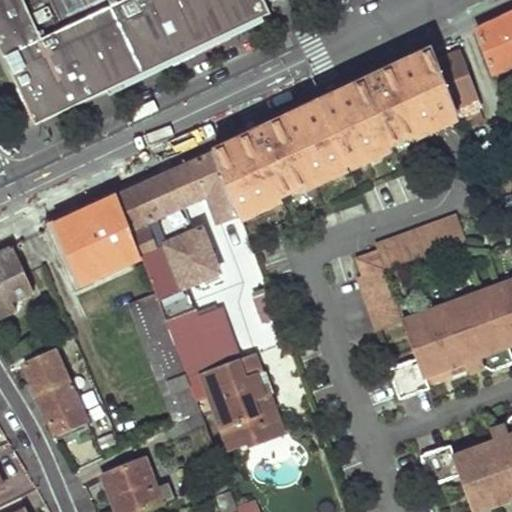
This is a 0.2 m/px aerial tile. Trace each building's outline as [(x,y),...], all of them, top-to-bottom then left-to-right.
[(0,0),(0,51),(35,126),(74,107),(270,14),(265,4),(272,0),(0,0)] [(511,12),(474,30),(491,74),(511,66),(511,12)] [(394,70),(214,154),(237,217),(419,132),(439,124),(456,115),(457,114),(437,60),(433,51),(431,52),(412,61),(394,70)] [(454,51),(437,60),(457,114),(461,113),(459,107),(461,106),(466,117),(476,112),(454,51)] [(183,166),(195,203),(207,198),(218,227),(237,217),(214,154),(183,166)] [(203,421),(205,425),(218,420),(230,452),(281,432),(268,399),(260,402),(257,395),(265,392),(259,377),(266,374),(238,304),(201,319),(195,305),(193,306),(186,289),(220,275),(203,233),(195,236),(183,208),(195,203),(183,166),(115,197),(139,259),(154,296),(203,421)] [(139,259),(115,197),(45,230),(72,290),(139,259)] [(384,273),(464,243),(455,218),(374,248),(382,268),(384,273)] [(12,246),(0,251),(0,308),(34,292),(12,246)] [(382,268),(356,278),(376,333),(402,323),(384,273),(382,268)] [(511,282),(402,323),(416,360),(388,370),(399,400),(429,390),(427,384),(467,369),(469,374),(485,369),(491,372),(511,363),(506,347),(511,345),(511,282)] [(262,324),(276,319),(265,293),(252,298),(262,324)] [(177,432),(203,421),(154,296),(135,304),(151,345),(144,347),(177,432)] [(87,426),(53,344),(38,350),(42,360),(25,367),(55,439),(87,426)] [(511,417),(508,419),(505,426),(490,432),(492,437),(452,452),(450,445),(420,457),(431,487),(458,477),(471,511),(479,511),(511,500),(511,417)] [(172,450),(208,434),(205,425),(203,421),(177,432),(166,437),(172,450)] [(103,481),(115,511),(151,511),(163,508),(145,464),(103,481)] [(238,511),(231,496),(219,501),(222,511),(238,511)]
